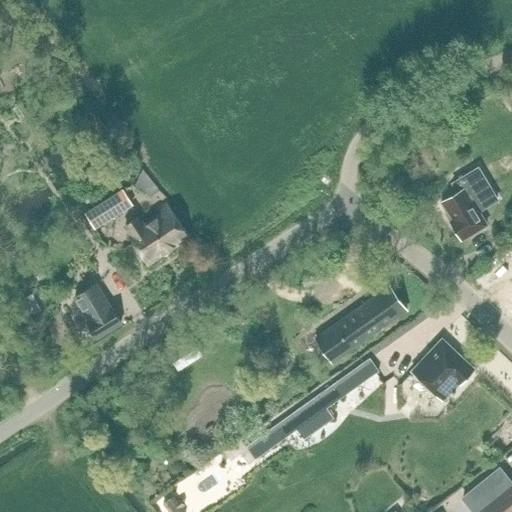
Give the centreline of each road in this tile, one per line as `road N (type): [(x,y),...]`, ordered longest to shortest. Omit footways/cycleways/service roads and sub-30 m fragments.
road 1 (unclassified): [(0,432),(350,202)]
road 2 (unclassified): [(350,202),(354,155),(386,115),(511,56)]
road 3 (unclassified): [(511,343),(350,202)]
